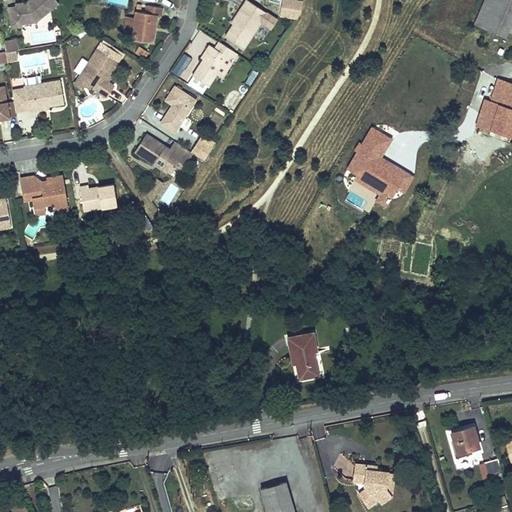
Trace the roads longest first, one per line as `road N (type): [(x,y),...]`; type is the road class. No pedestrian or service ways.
road 1 (tertiary): [(0,473),(257,423),(511,386)]
road 2 (residential): [(0,159),(85,143),(123,123),(186,34),(195,0)]
